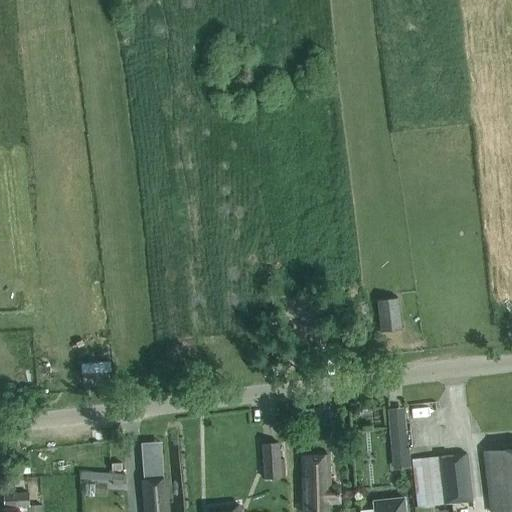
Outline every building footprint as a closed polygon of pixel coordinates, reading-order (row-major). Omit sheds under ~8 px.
[(398,297),(377,299),(380,331),(402,329),(398,297)] [(327,403),(305,406),(307,421),(330,418),(327,403)] [(390,428),(392,448),(405,447),(404,427),(390,428)] [(262,444),(263,478),(281,477),(279,443),(262,444)] [(511,511),(511,448),(484,452),(491,511),(511,511)] [(412,459),(418,507),(472,501),(466,453),(412,459)] [(302,455),(303,511),(330,511),(330,502),(339,501),(339,485),(330,485),(329,454),(302,455)] [(363,460),(351,461),(352,477),(364,477),(363,460)] [(112,472),(112,485),(117,485),(117,479),(122,479),(123,472),(112,472)] [(165,478),(143,480),(145,503),(167,501),(165,478)] [(5,511),(42,511),(42,505),(29,506),(28,492),(4,494),(5,511)] [(372,499),(372,511),(406,511),(404,496),(372,499)] [(466,511),(466,502),(443,505),(444,511),(466,511)]
